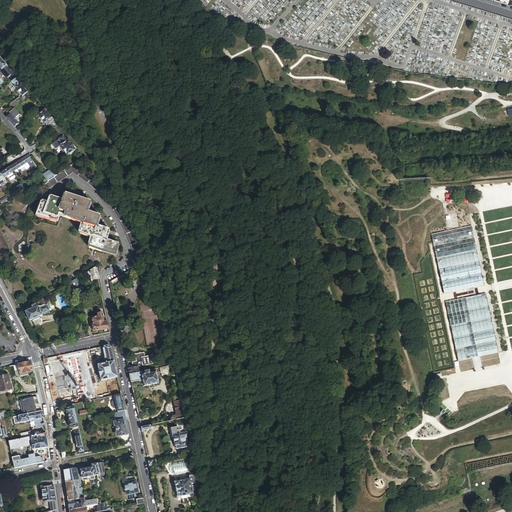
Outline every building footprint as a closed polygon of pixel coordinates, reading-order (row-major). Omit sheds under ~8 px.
[(0,71),(7,78),(14,72),(7,65),(2,70),(1,69),(0,70),(0,71)] [(23,95),(28,91),(30,89),(19,76),(12,82),(23,94),(23,95)] [(32,95),(28,91),(23,95),(23,94),(21,96),(20,95),(11,102),(11,105),(14,109),(16,108),(29,96),(32,95)] [(54,129),(59,125),(45,107),(38,113),(47,126),(50,123),(54,129)] [(17,121),(17,119),(17,117),(21,114),(16,108),(14,109),(5,116),(15,128),(19,124),(17,121)] [(59,135),(64,131),(59,125),(54,129),(59,135)] [(68,142),(65,136),(53,144),(57,150),(62,147),(62,146),(68,142)] [(38,149),(44,145),(41,140),(35,144),(38,149)] [(77,150),(78,149),(75,145),(73,145),(70,141),(68,142),(62,146),(62,147),(68,156),(71,154),(73,157),(76,155),(74,152),(77,151),(77,150)] [(24,166),(28,163),(33,160),(29,155),(20,161),(24,166)] [(13,173),(15,172),(24,166),(20,161),(9,168),(13,173)] [(45,186),(49,191),(73,174),(83,180),(89,184),(96,190),(102,196),(109,204),(115,212),(119,219),(123,227),(128,237),(132,247),(136,259),(142,257),(136,239),(133,231),(127,218),(122,210),(113,198),(106,191),(101,185),(90,176),(81,170),(72,165),(57,176),(48,182),(48,183),(46,184),(46,185),(45,186)] [(2,173),(6,179),(8,177),(13,174),(13,173),(9,168),(2,173)] [(48,182),(57,176),(53,170),(43,176),(48,182)] [(39,190),(45,186),(46,185),(46,184),(48,183),(46,181),(38,187),(39,190)] [(18,195),(25,191),(21,184),(19,185),(19,186),(14,189),(16,193),(18,195)] [(97,226),(100,216),(87,212),(90,202),(65,195),(63,201),(51,198),(49,205),(42,203),(38,217),(42,218),(57,222),(59,216),(84,222),(81,233),(94,236),(91,247),(116,254),(119,243),(106,240),(109,229),(97,226)] [(441,283),(444,294),(460,291),(484,286),(481,274),(479,262),(476,250),(474,238),(472,226),(432,235),(433,242),(434,247),(436,259),(439,270),(441,283)] [(99,280),(97,269),(89,273),(90,274),(92,275),(93,276),(94,281),(99,280)] [(72,290),(79,288),(76,281),(70,284),(72,290)] [(455,349),(458,361),(498,353),(495,340),(493,329),(490,316),(488,305),(486,293),(445,302),(448,313),(450,325),(453,337),(455,349)] [(44,314),(43,313),(45,312),(45,313),(49,311),(49,310),(51,309),(50,308),(51,307),(50,304),(49,304),(48,303),(46,304),(45,303),(46,303),(44,300),(36,304),(37,306),(27,312),(31,321),(44,314)] [(95,331),(109,328),(106,315),(104,316),(103,313),(98,315),(99,317),(93,318),(95,325),(94,326),(95,331)] [(118,378),(112,347),(109,346),(105,347),(108,363),(99,365),(102,381),(118,378)] [(130,375),(147,372),(145,366),(156,364),(154,356),(146,357),(145,353),(141,354),(141,353),(136,354),(136,357),(135,357),(136,361),(132,362),(133,366),(130,367),(130,369),(129,369),(130,375)] [(16,377),(33,374),(31,362),(14,366),(16,377)] [(168,376),(170,374),(168,367),(160,369),(162,378),(168,376)] [(145,387),(159,384),(158,377),(160,377),(159,375),(158,375),(157,372),(156,370),(147,372),(130,375),(132,383),(143,381),(145,387)] [(0,392),(10,390),(7,376),(0,377),(0,392)] [(24,415),(40,411),(37,398),(21,401),(24,415)] [(117,409),(124,408),(122,398),(115,399),(117,409)] [(55,408),(64,406),(63,401),(62,401),(61,400),(53,401),(55,408)] [(175,422),(186,419),(185,409),(183,402),(176,403),(178,416),(174,417),(175,418),(173,419),(174,420),(175,420),(175,422)] [(72,428),(79,426),(74,404),(71,405),(71,408),(67,409),(68,413),(69,413),(70,422),(71,428),(72,428)] [(56,419),(64,417),(63,409),(55,410),(56,419)] [(81,420),(89,418),(87,410),(84,410),(80,411),(81,415),(80,415),(81,420)] [(30,421),(30,419),(34,418),(35,420),(39,419),(44,418),(43,411),(40,411),(24,415),(18,416),(13,417),(15,424),(30,421)] [(44,423),(40,423),(39,419),(35,420),(37,432),(46,431),(44,423)] [(117,436),(130,434),(127,420),(119,422),(116,423),(115,423),(117,436)] [(190,444),(187,430),(185,430),(186,434),(183,435),(183,431),(179,431),(178,431),(178,428),(171,429),(173,437),(174,437),(176,447),(177,447),(177,451),(187,449),(186,445),(190,444)] [(79,452),(84,451),(80,429),(72,431),(70,431),(71,433),(74,432),(75,437),(76,437),(78,447),(77,447),(79,453),(79,452)] [(34,451),(48,447),(46,433),(31,436),(24,438),(22,438),(9,441),(10,448),(29,444),(29,442),(32,442),(34,451)] [(14,469),(43,463),(43,462),(42,458),(40,457),(36,457),(35,452),(29,454),(30,459),(25,460),(25,458),(20,459),(19,455),(12,457),(14,469)] [(101,483),(102,483),(101,477),(100,473),(98,464),(95,464),(89,466),(90,469),(93,468),(94,477),(97,476),(98,481),(99,480),(100,483),(101,483)] [(95,480),(94,477),(93,468),(90,469),(89,466),(85,466),(79,468),(82,479),(86,478),(87,480),(90,479),(90,481),(95,480)] [(66,483),(80,480),(78,468),(71,469),(64,471),(66,483)] [(194,496),(199,495),(195,475),(190,476),(190,479),(175,482),(175,483),(174,484),(175,488),(176,487),(178,498),(194,495),(194,496)] [(131,499),(139,498),(135,479),(134,478),(132,477),(130,477),(131,481),(124,483),(127,495),(130,495),(131,499)] [(84,498),(84,497),(80,480),(66,483),(67,493),(68,501),(75,500),(81,499),(84,498)] [(51,511),(56,510),(52,481),(41,483),(43,502),(48,502),(49,502),(50,507),(51,511)] [(69,510),(98,505),(97,500),(89,502),(85,502),(84,498),(81,499),(82,505),(81,505),(81,504),(79,505),(79,503),(77,503),(75,503),(75,500),(68,501),(69,510)]
